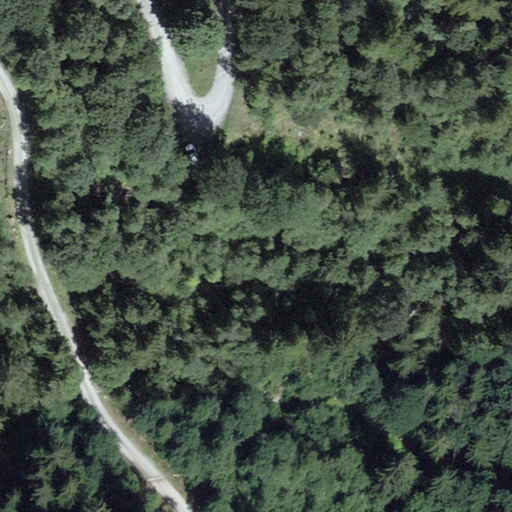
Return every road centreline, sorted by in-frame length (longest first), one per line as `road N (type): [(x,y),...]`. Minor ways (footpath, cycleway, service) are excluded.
road 1 (track): [(185,511),(90,396),(34,259),(18,126),(0,77)]
road 2 (track): [(225,0),(219,96),(202,111),(178,89),(144,0)]
